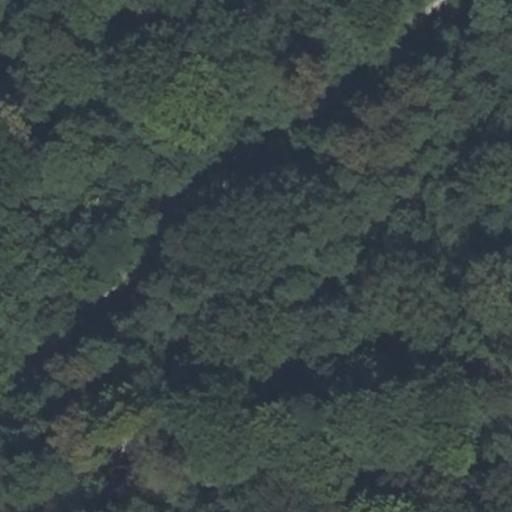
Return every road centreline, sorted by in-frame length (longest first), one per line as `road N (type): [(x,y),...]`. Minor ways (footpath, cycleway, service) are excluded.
road 1 (track): [(441,0),(0,382)]
road 2 (unknown): [(125,0),(0,89)]
